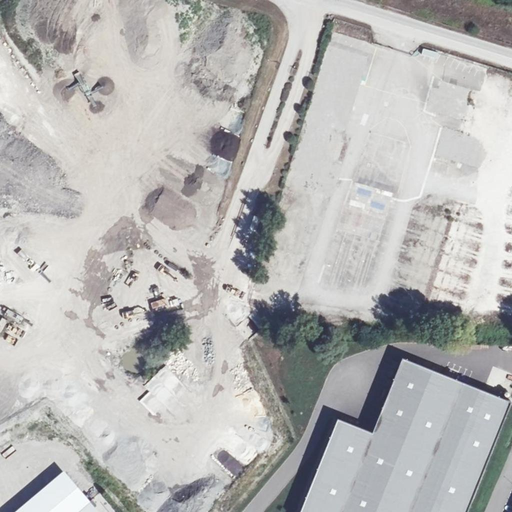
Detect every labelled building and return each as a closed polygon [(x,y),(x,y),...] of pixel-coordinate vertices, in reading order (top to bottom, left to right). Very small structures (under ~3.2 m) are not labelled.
[(431,92),(436,94),(432,109),(455,115),(463,85),(435,77),(431,92)] [(315,160),(325,122),(304,115),(293,153),(315,160)] [(441,129),(435,157),(478,167),(483,144),(485,144),(490,125),(482,123),(479,137),(441,129)] [(435,163),(433,169),(444,174),(447,168),(435,163)] [(367,167),(363,181),(375,184),(379,171),(367,167)] [(374,267),(392,192),(354,183),(331,276),(355,281),(359,263),(374,267)] [(439,206),(441,200),(428,197),(426,203),(439,206)] [(511,249),(505,249),(503,264),(511,266),(510,284),(503,283),(502,300),(511,300),(511,249)] [(251,333),(257,331),(251,319),(245,322),(251,333)] [(246,323),(238,327),(242,339),(251,336),(246,323)] [(372,431),(337,417),(298,511),(465,511),(511,400),(401,357),(372,431)] [(157,396),(177,377),(165,366),(146,385),(157,396)] [(96,511),(89,502),(76,511),(96,511)]
